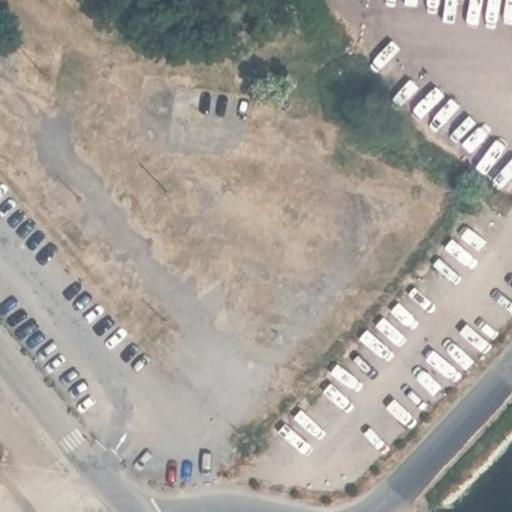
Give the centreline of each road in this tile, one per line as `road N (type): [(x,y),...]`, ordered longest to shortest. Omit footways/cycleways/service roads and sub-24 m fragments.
road 1 (unclassified): [(0,349),(133,511)]
road 2 (unclassified): [(511,365),(369,511)]
